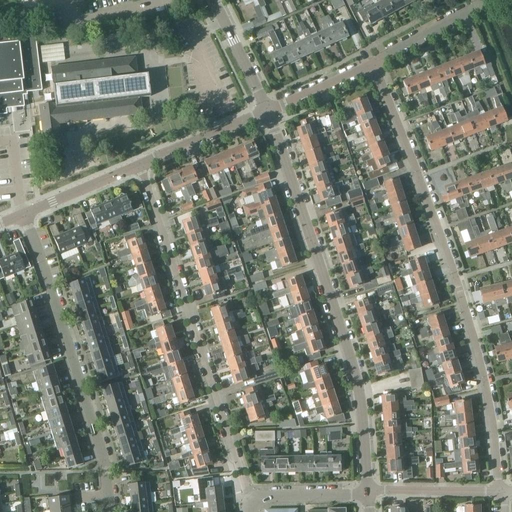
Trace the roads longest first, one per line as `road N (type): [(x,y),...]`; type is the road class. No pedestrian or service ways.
road 1 (residential): [(496,494),(471,330),(373,61)]
road 2 (residential): [(366,492),(357,373),(265,112)]
road 3 (residential): [(251,501),(136,163)]
road 4 (residential): [(108,511),(93,429),(25,214)]
road 5 (residential): [(136,163),(265,112)]
road 6 (residential): [(366,492),(496,494)]
road 7 (residential): [(265,112),(211,0)]
road 8 (residential): [(25,214),(136,163)]
